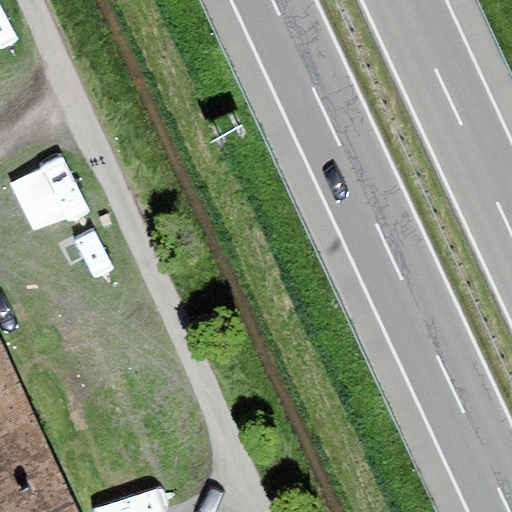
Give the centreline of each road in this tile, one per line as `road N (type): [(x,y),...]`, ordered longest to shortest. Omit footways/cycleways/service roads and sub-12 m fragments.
road 1 (track): [(259,511),(22,0)]
road 2 (motorway): [(273,0),(510,511)]
road 3 (motorway): [(511,229),(406,0)]
